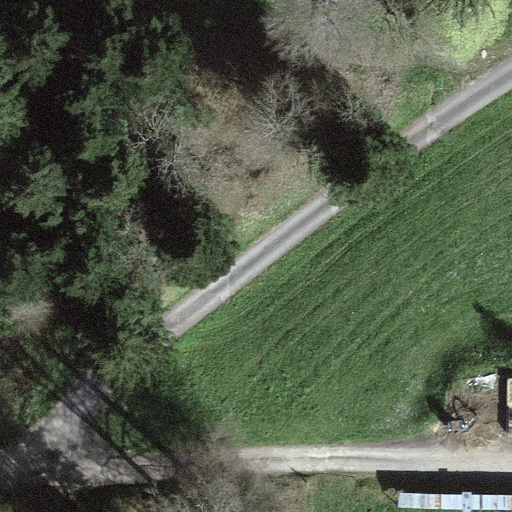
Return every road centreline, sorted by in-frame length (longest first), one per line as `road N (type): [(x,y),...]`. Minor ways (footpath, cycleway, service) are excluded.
road 1 (track): [(511,71),(308,214),(43,432),(0,456)]
road 2 (track): [(33,511),(46,471),(43,432),(147,456),(511,467)]
road 3 (track): [(134,0),(505,75)]
